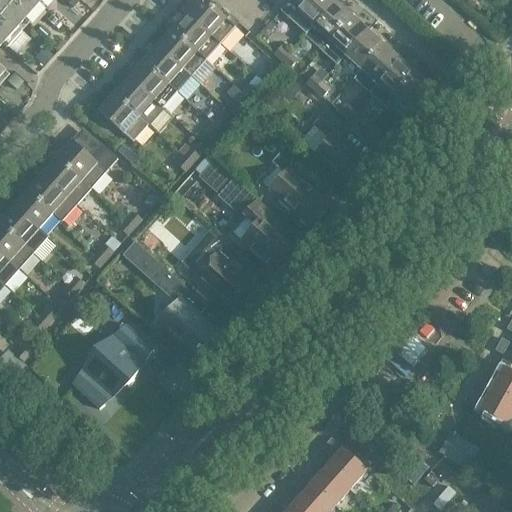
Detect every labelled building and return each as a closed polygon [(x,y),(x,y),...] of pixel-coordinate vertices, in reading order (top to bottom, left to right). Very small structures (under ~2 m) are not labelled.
[(0,0),(0,77),(3,73),(0,70),(0,46),(41,0),(0,0)] [(203,0),(201,0),(187,16),(221,46),(236,29),(235,28),(239,24),(231,16),(227,21),(203,0)] [(332,0),(309,0),(301,9),(292,0),(281,12),(306,35),(313,28),(314,29),(336,3),(332,0)] [(323,51),(352,18),(336,3),(314,29),(307,36),(323,51)] [(221,46),(187,16),(172,32),(206,62),(221,46)] [(369,32),(352,18),(323,51),(339,65),(346,57),(369,32)] [(206,62),(172,32),(158,48),(192,78),(206,62)] [(369,32),(346,57),(362,72),(385,47),(369,32)] [(371,95),(401,61),(385,47),(362,72),(355,80),(371,95)] [(192,78),(158,48),(143,65),(177,95),(192,78)] [(283,63),(290,55),(282,48),(275,55),(283,63)] [(283,63),(291,69),(297,62),(290,55),(283,63)] [(264,69),(272,76),(279,68),(272,61),(264,69)] [(394,101),(417,76),(401,61),(371,95),(387,109),(394,101)] [(177,95),(143,65),(129,81),(154,103),(155,103),(163,110),(177,95)] [(241,93),(251,102),(266,85),(256,76),(241,93)] [(290,104),(302,90),(286,76),(274,90),(290,104)] [(417,76),(394,101),(411,116),(434,91),(417,76)] [(315,92),(322,84),(314,77),(307,85),(315,92)] [(154,103),(129,81),(114,97),(140,120),(154,103)] [(315,92),(323,98),(329,91),(322,84),(315,92)] [(227,109),(236,117),(237,118),(251,102),(241,93),(227,109)] [(140,120),(114,97),(99,114),(124,137),(140,120)] [(346,106),(339,113),(348,121),(354,113),(346,106)] [(343,126),(327,111),(313,126),(314,127),(302,142),(317,156),(316,157),(349,186),(368,164),(336,135),(343,126)] [(354,113),(348,121),(355,127),(362,120),(354,113)] [(212,126),(221,135),(229,126),(220,117),(212,126)] [(205,133),(214,141),(215,142),(221,135),(212,126),(205,133)] [(380,150),(387,142),(379,135),(372,143),(380,150)] [(72,144),(57,161),(92,191),(118,162),(101,147),(89,160),(72,144)] [(311,228),(331,206),(308,185),(317,174),(287,147),(273,164),(286,175),(271,192),(311,228)] [(183,158),(193,167),(201,158),(191,149),(183,158)] [(176,165),(185,173),(186,174),(193,167),(183,158),(176,165)] [(92,191),(57,161),(43,177),(77,208),(92,191)] [(286,226),(259,202),(213,161),(198,178),(219,196),(218,198),(245,222),(248,218),(257,227),(243,242),(274,270),(293,248),(278,235),(286,226)] [(77,208),(43,177),(29,193),(54,216),(63,224),(77,208)] [(54,216),(29,193),(14,209),(40,232),(54,216)] [(40,232),(14,209),(0,225),(34,256),(49,240),(40,232)] [(135,230),(143,222),(134,213),(126,222),(135,230)] [(135,230),(126,222),(119,229),(129,238),(135,230)] [(34,256),(0,225),(0,254),(20,272),(34,256)] [(151,229),(141,240),(152,250),(162,239),(151,229)] [(239,255),(217,235),(212,231),(202,242),(217,255),(197,277),(236,312),(257,290),(229,265),(239,255)] [(114,254),(114,253),(121,245),(113,238),(106,246),(105,245),(97,254),(106,263),(114,254)] [(208,307),(170,274),(136,243),(124,255),(180,305),(161,326),(195,357),(217,332),(200,316),(208,307)] [(20,272),(0,254),(0,283),(5,288),(20,272)] [(106,263),(97,254),(90,261),(100,270),(106,263)] [(78,295),(86,286),(76,278),(68,286),(78,295)] [(78,295),(68,286),(62,294),(71,302),(78,295)] [(50,326),(57,318),(47,310),(40,318),(50,326)] [(50,326),(40,318),(33,326),(43,335),(50,326)] [(152,353),(154,351),(126,326),(120,331),(122,333),(113,343),(100,349),(98,348),(95,351),(92,355),(94,356),(89,370),(78,382),(76,380),(72,386),(99,411),(105,406),(103,405),(114,392),(126,386),(128,388),(132,385),(135,381),(133,379),(138,366),(151,352),(152,353)] [(502,339),(495,352),(504,356),(510,344),(502,339)] [(24,363),(24,362),(31,355),(23,348),(16,356),(24,363)] [(490,361),(484,373),(492,377),(499,365),(490,361)] [(511,373),(504,369),(492,390),(511,401),(511,373)] [(479,382),(472,394),(480,398),(487,386),(479,382)] [(511,421),(511,401),(492,390),(480,412),(508,428),(511,421)] [(339,446),(332,439),(323,450),(330,456),(339,446)] [(368,473),(344,451),(328,469),(352,491),(368,473)] [(316,457),(307,468),(313,474),(323,463),(316,457)] [(352,491),(328,469),(312,487),(336,509),(352,491)] [(307,481),(300,475),(291,485),(297,492),(307,481)] [(332,511),(336,509),(312,487),(296,505),(303,511),(332,511)] [(291,499),(284,493),(275,503),(282,509),(291,499)]
